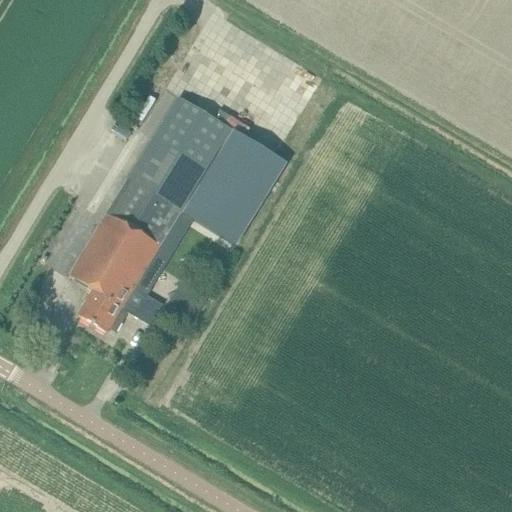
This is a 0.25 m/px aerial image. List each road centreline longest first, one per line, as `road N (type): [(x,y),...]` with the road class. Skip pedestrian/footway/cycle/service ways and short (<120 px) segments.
road 1 (unclassified): [(0,257),(158,0)]
road 2 (unclassified): [(251,511),(0,360)]
